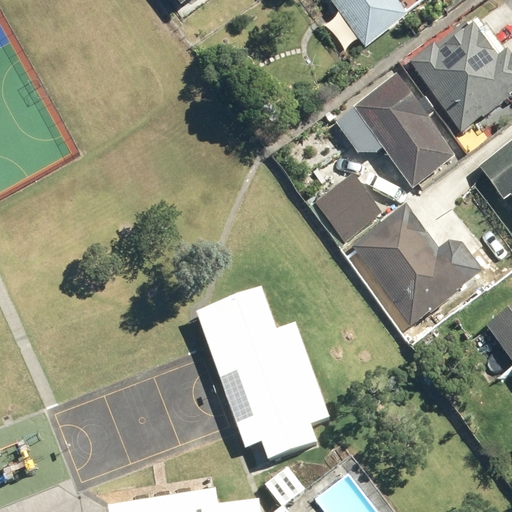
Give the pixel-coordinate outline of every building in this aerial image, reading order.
[(336,0),(369,47),(415,15),(404,0),(336,0)] [(477,21),(417,64),(466,131),(511,98),(511,52),(504,58),(477,21)] [(407,74),(360,107),(418,187),(464,154),(407,74)] [(511,147),(484,167),(508,202),(511,198),(511,147)] [(353,168),(313,196),(346,242),(386,214),(353,168)] [(359,248),(415,324),(490,270),(466,237),(448,250),(416,206),(359,248)] [(511,310),(493,324),(511,351),(511,310)] [(305,318),(238,340),(270,435),(337,412),(305,318)] [(308,490),(290,466),(269,482),(287,505),(308,490)] [(376,511),(349,476),(316,502),(324,511),(376,511)] [(262,511),(260,492),(110,507),(110,511),(262,511)]
